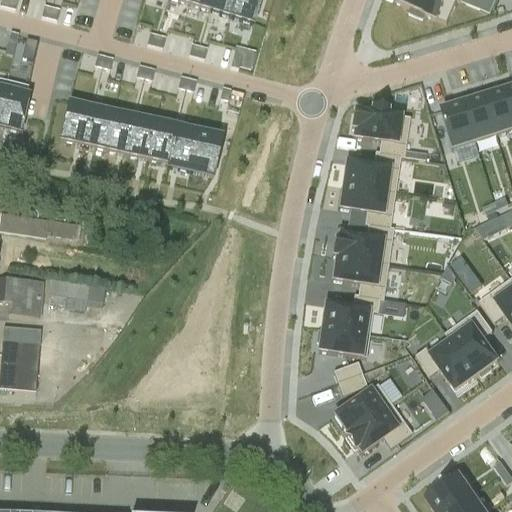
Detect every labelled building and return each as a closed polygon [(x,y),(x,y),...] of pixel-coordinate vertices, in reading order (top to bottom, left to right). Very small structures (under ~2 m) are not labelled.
[(5,0),(1,0),(0,5),(0,10),(6,12),(9,1),(5,0)] [(168,0),(168,3),(188,9),(191,0),(168,0)] [(191,0),(188,9),(209,16),(213,0),(191,0)] [(213,0),(209,16),(230,22),(236,0),(213,0)] [(236,0),(230,22),(252,29),(260,0),(236,0)] [(398,0),(395,7),(409,13),(408,18),(421,24),(423,19),(446,28),(456,5),(461,7),(463,0),(398,0)] [(9,1),(6,12),(14,14),(17,3),(9,1)] [(43,10),(40,21),(48,23),(51,12),(43,10)] [(51,12),(48,23),(56,25),(59,14),(51,12)] [(383,16),(373,40),(406,53),(415,29),(383,16)] [(10,37),(7,48),(14,50),(17,39),(10,37)] [(149,38),(146,49),(154,51),(157,40),(149,38)] [(157,40),(154,51),(161,53),(164,42),(157,40)] [(21,62),(32,64),(36,46),(26,43),(21,62)] [(191,49),(188,60),(195,62),(198,51),(191,49)] [(198,51),(195,62),(203,64),(206,53),(198,51)] [(96,59),(93,71),(101,73),(104,61),(96,59)] [(232,60),(229,71),(237,73),(240,62),(232,60)] [(104,61),(101,73),(109,75),(112,63),(104,61)] [(138,70),(135,82),(143,84),(146,72),(138,70)] [(146,72),(143,84),(150,86),(153,74),(146,72)] [(180,81),(177,93),(184,95),(187,83),(180,81)] [(187,83),(184,95),(192,97),(195,85),(187,83)] [(6,86),(0,113),(0,133),(19,138),(27,101),(25,100),(27,91),(6,86)] [(222,92),(219,104),(226,106),(229,94),(222,92)] [(511,119),(505,95),(484,102),(496,140),(511,135),(511,119)] [(484,102),(463,108),(475,147),(496,140),(484,102)] [(463,108),(441,115),(452,154),(475,147),(463,108)] [(68,109),(60,146),(83,151),(92,114),(68,109)] [(353,118),(350,134),(354,135),(353,143),(379,147),(378,158),(377,159),(399,162),(399,163),(403,164),(403,162),(404,156),(409,123),(386,119),(387,116),(371,113),(370,117),(357,115),(356,118),(353,118)] [(92,114),(83,151),(104,156),(113,119),(92,114)] [(113,119),(104,156),(126,160),(134,123),(113,119)] [(134,123),(126,160),(147,165),(155,128),(134,123)] [(155,128),(147,165),(167,169),(168,170),(176,133),(155,128)] [(167,169),(166,172),(188,177),(197,137),(176,133),(168,170),(167,169)] [(197,137),(188,177),(211,182),(220,142),(197,137)] [(404,156),(403,162),(424,165),(425,159),(404,156)] [(346,167),(342,190),(394,198),(399,163),(399,162),(377,159),(378,158),(374,157),(372,170),(346,167)] [(342,190),(339,213),(365,217),(364,230),(367,230),(389,233),(394,198),(342,190)] [(504,203),(493,208),(497,215),(507,210),(504,203)] [(493,208),(483,213),(486,220),(497,215),(493,208)] [(511,230),(511,214),(498,221),(474,232),(483,244),(511,230)] [(0,217),(0,237),(45,244),(45,241),(82,246),(84,229),(0,217)] [(334,245),(332,261),(335,261),(335,262),(387,269),(393,234),(389,233),(367,230),(365,242),(339,238),(338,245),(334,245)] [(481,289),(461,261),(450,269),(470,297),(481,289)] [(335,262),(332,285),(359,289),(357,300),(357,302),(378,305),(382,306),(387,269),(335,262)] [(455,281),(447,271),(441,282),(451,288),(455,281)] [(0,307),(8,308),(7,320),(38,323),(41,286),(0,282),(0,307)] [(511,286),(510,284),(479,307),(494,327),(504,320),(511,330),(511,286)] [(51,285),(49,300),(69,303),(67,314),(85,316),(86,311),(102,313),(105,292),(51,285)] [(325,309),(321,332),(368,339),(372,318),(376,318),(378,305),(357,302),(357,300),(353,300),(351,313),(325,309)] [(477,315),(444,339),(447,342),(448,342),(476,381),(479,379),(481,382),(491,374),(489,371),(497,365),(482,344),(492,336),(477,315)] [(317,335),(315,347),(319,347),(318,356),(365,363),(368,339),(321,332),(321,336),(317,335)] [(425,353),(414,361),(428,381),(439,374),(455,396),(476,381),(448,342),(447,342),(427,357),(425,353)] [(2,344),(0,362),(0,393),(35,396),(39,347),(2,344)] [(357,367),(332,376),(337,389),(361,379),(357,367)] [(361,379),(337,389),(341,401),(366,391),(361,379)] [(376,389),(333,419),(347,439),(390,409),(376,389)] [(347,439),(344,441),(353,455),(356,453),(360,459),(382,443),(389,453),(410,439),(390,409),(347,439)] [(432,419),(436,425),(448,416),(444,410),(432,419)] [(499,466),(493,471),(500,481),(506,476),(499,466)] [(511,483),(506,476),(500,481),(507,490),(511,486),(511,483)] [(458,480),(425,504),(430,511),(454,511),(472,500),(458,480)] [(479,511),(472,500),(454,511),(479,511)]
